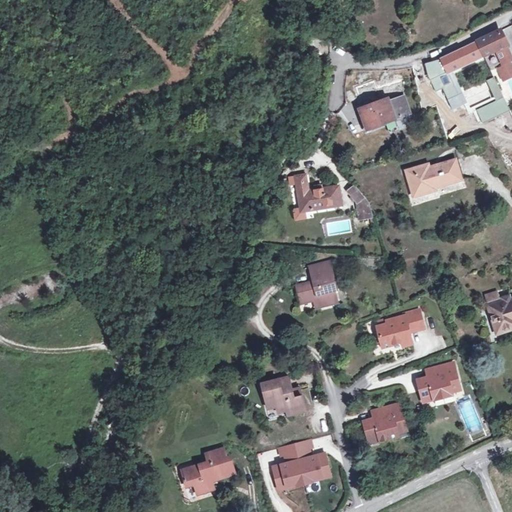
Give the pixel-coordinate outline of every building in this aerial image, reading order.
[(442,58),(449,73),(496,51),(502,63),(511,58),(511,56),(507,46),(508,45),(500,30),(477,41),(442,58)] [(511,66),(510,62),(498,68),(504,81),(511,76),(511,66)] [(440,88),(446,101),(458,95),(452,83),(440,88)] [(390,102),(388,98),(359,109),(366,129),(409,113),(403,97),(390,102)] [(426,170),(425,166),(407,171),(414,197),(435,190),(435,188),(461,180),(455,161),(429,169),(426,170)] [(296,177),(298,184),(302,211),(342,205),(339,187),(309,191),(306,175),(296,177)] [(356,203),(359,219),(372,216),(368,203),(355,186),(348,191),(356,203)] [(305,292),(308,301),(315,299),(317,307),(337,302),(334,290),(336,290),(330,262),(310,267),(314,281),(297,286),(299,293),(305,292)] [(511,299),(503,302),(502,300),(501,300),(498,291),(485,295),(497,334),(511,328),(511,299)] [(302,303),(308,301),(305,292),(299,293),(302,303)] [(408,330),(424,326),(419,310),(404,314),(404,317),(387,322),(388,323),(377,326),(383,346),(401,341),(402,347),(412,344),(409,333),(408,330)] [(453,363),(431,369),(433,377),(429,378),(418,381),(423,399),(434,397),(435,400),(453,395),(452,393),(451,389),(460,387),(453,363)] [(286,411),(305,406),(302,395),(296,397),(295,391),(293,392),(289,377),(278,380),(279,382),(262,386),(265,399),(274,397),(277,407),(278,410),(286,408),(286,411)] [(268,409),(277,407),(274,397),(265,399),(268,409)] [(400,403),(376,410),(379,418),(375,419),(364,422),(369,440),(380,437),(381,440),(399,435),(398,433),(397,429),(406,427),(400,403)] [(306,412),(305,406),(286,411),(288,416),(306,412)] [(310,449),(313,448),(311,440),(296,444),(298,452),(310,449)] [(296,444),(280,448),(282,456),(285,456),(298,452),(296,444)] [(227,460),(224,449),(207,454),(210,463),(194,468),(194,470),(184,473),(186,479),(184,480),(186,483),(187,483),(189,487),(196,484),(199,494),(214,489),(211,479),(218,478),(219,479),(236,474),(231,459),(227,460)] [(310,449),(298,452),(300,460),(311,457),(310,449)] [(298,452),(285,456),(287,463),(300,460),(298,452)] [(330,469),(326,453),(311,457),(300,460),(305,481),(323,476),(322,471),(330,469)] [(287,463),(273,467),(277,483),(285,481),(286,486),(305,481),(300,460),(287,463)]
